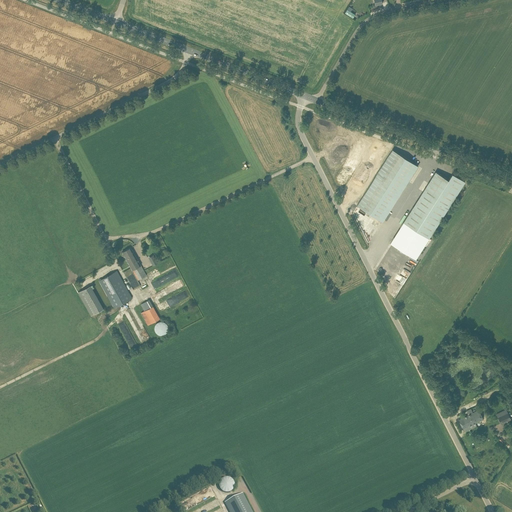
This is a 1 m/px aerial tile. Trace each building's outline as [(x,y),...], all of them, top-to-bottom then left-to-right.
[(345,13),(353,18),(355,15),(355,14),(347,9),(344,13),(345,13)] [(418,165),(393,149),(357,205),(383,221),(418,165)] [(465,181),(453,173),(452,173),(448,179),(436,171),(404,222),(429,238),(465,181)] [(138,279),(146,275),(131,247),(122,251),(138,279)] [(99,279),(102,285),(115,308),(132,298),(117,270),(101,279),(101,278),(99,279)] [(169,280),(177,275),(174,271),(166,276),(169,280)] [(91,315),(103,309),(91,285),(78,292),(91,315)] [(151,299),(141,303),(144,311),(142,312),(147,325),(160,319),(151,299)] [(164,322),(163,321),(161,321),(159,321),(158,322),(157,323),(156,324),(155,325),(155,327),(155,328),(155,330),(155,331),(156,332),(157,334),(159,334),(160,335),(162,335),(163,335),(165,334),(166,333),(167,332),(168,330),(168,329),(168,327),(168,325),(167,324),(166,322),(164,322)] [(465,431),(476,426),(475,423),(483,419),(478,410),(459,419),(465,431)] [(504,411),(497,414),(501,423),(510,419),(508,414),(506,415),(504,411)] [(229,492),(231,492),(232,491),(233,490),(234,489),(234,488),(235,487),(235,485),(235,483),(234,481),(233,480),(231,478),(230,478),(229,477),(227,477),(226,477),(224,478),(223,478),(222,479),(221,481),(220,482),(219,484),(219,486),(220,487),(220,489),(221,490),(222,491),(223,492),(225,493),(226,493),(228,493),(229,492)] [(230,511),(252,511),(243,493),(226,502),(230,511)]
